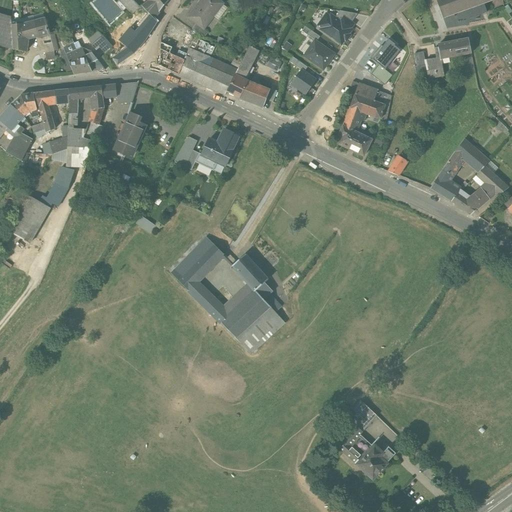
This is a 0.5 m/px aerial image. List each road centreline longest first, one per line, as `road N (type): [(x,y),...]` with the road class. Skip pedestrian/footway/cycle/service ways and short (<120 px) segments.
road 1 (secondary): [(511,256),(428,205),(293,142)]
road 2 (residential): [(293,142),(395,0)]
road 3 (secondary): [(293,142),(140,76)]
road 4 (secondary): [(140,76),(58,86),(0,80)]
